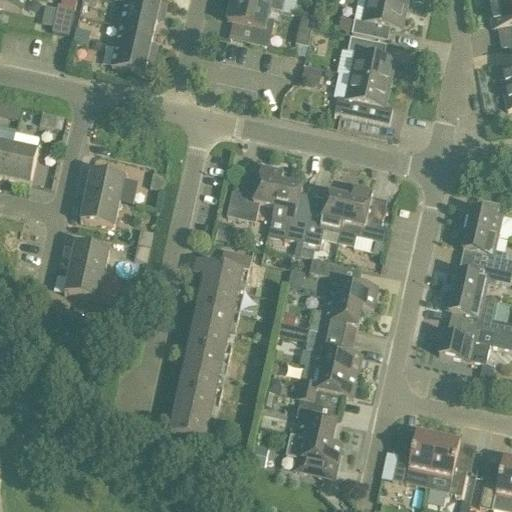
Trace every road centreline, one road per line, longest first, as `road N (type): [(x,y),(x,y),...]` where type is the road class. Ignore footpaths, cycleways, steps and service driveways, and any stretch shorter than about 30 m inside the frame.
road 1 (residential): [(140,401),(205,123)]
road 2 (residential): [(440,171),(205,123)]
road 3 (residential): [(389,402),(440,171)]
road 4 (residential): [(440,171),(462,42),(452,0)]
road 5 (residential): [(60,219),(88,94)]
road 6 (residential): [(511,428),(389,402)]
